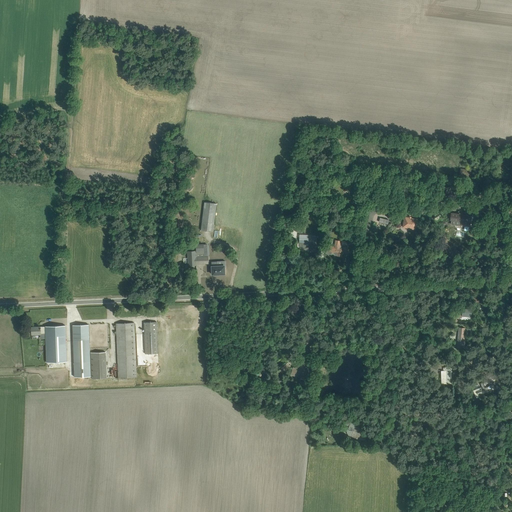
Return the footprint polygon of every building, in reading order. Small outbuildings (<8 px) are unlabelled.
[(470,175),(471,170),(461,169),(460,177),(469,177),(469,175),(470,175)] [(204,202),(201,230),(213,232),(217,204),(204,202)] [(423,215),(425,208),(418,206),(415,212),(423,215)] [(460,221),(460,224),(460,225),(470,226),(471,216),(451,213),(450,220),(451,220),(460,221)] [(415,229),(417,219),(405,217),(403,224),(407,225),(407,226),(408,228),(409,228),(415,229)] [(380,218),(378,224),(387,227),(389,221),(380,218)] [(299,243),(298,243),(298,247),(299,247),(299,250),(303,250),(311,251),(316,252),(316,247),(316,240),(304,240),(299,239),(299,243)] [(339,248),(340,241),(336,240),(335,245),(336,245),(336,247),(329,246),(328,250),(327,250),(326,254),(331,254),(331,253),(335,253),(335,254),(337,254),(337,256),(341,256),(342,254),(346,253),(350,252),(348,246),(344,247),(344,248),(343,248),(339,248)] [(196,257),(196,251),(188,251),(188,258),(188,263),(189,266),(196,265),(196,264),(208,263),(208,256),(196,257)] [(229,275),(230,275),(230,267),(231,267),(230,263),(222,263),(222,267),(216,268),(217,276),(221,276),(225,276),(225,275),(229,275)] [(463,307),(462,314),(454,313),(454,319),(462,320),(462,316),(471,317),(472,308),(463,307)] [(145,354),(158,353),(157,322),(144,322),(144,327),(145,354)] [(118,378),(136,377),(134,323),(116,323),(118,378)] [(67,361),(65,325),(46,326),(46,328),(40,328),(40,326),(32,327),(32,334),(45,334),(47,362),(67,361)] [(89,339),(89,325),(73,325),(73,340),(89,339)] [(465,349),(466,334),(465,334),(465,328),(459,327),(457,348),(465,349)] [(89,339),(73,340),(74,362),(90,362),(89,339)] [(91,353),(92,379),(109,378),(108,352),(91,353)] [(309,370),(311,362),(299,359),(297,368),(293,367),(291,375),(295,376),(296,373),(301,375),(300,379),(306,380),(308,372),(309,372),(309,371),(309,370)] [(91,376),(90,362),(74,362),(75,377),(91,376)] [(282,374),(287,369),(290,367),(287,363),(279,370),(282,374)] [(442,383),(452,383),(451,367),(446,367),(446,375),(442,375),(442,383)] [(269,378),(261,376),(262,372),(252,370),(251,378),(259,380),(259,382),(280,386),(281,380),(269,377),(269,378)] [(478,395),(495,388),(491,379),(480,383),(482,387),(476,390),(478,395)] [(358,431),(359,429),(360,423),(350,421),(348,429),(347,429),(347,431),(347,432),(347,434),(348,435),(349,436),(351,436),(351,437),(357,438),(356,439),(362,440),(365,440),(366,438),(367,434),(359,432),(358,431)]
